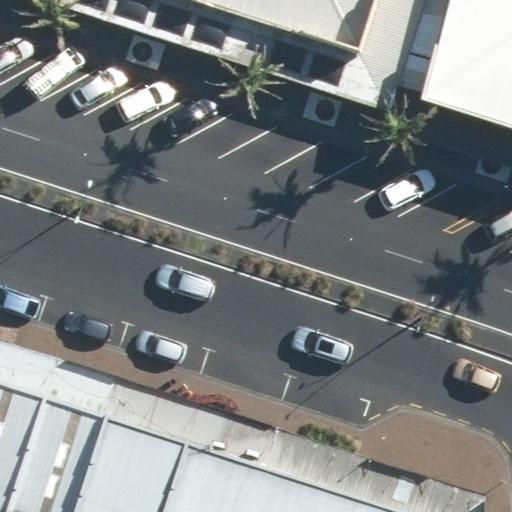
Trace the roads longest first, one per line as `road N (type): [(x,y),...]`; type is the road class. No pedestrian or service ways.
road 1 (tertiary): [(0,124),(511,292)]
road 2 (tertiary): [(511,400),(0,244)]
